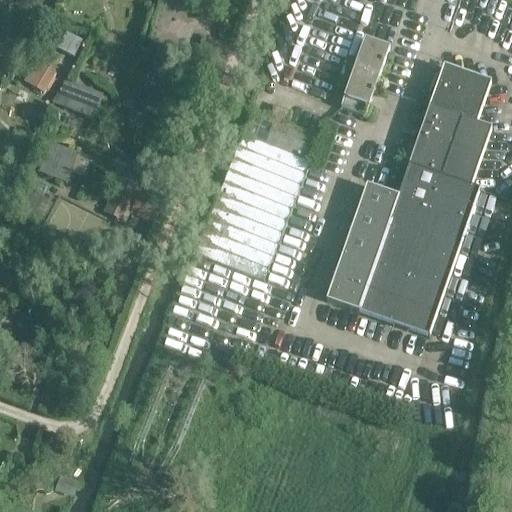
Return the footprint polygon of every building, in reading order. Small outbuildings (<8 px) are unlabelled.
[(54,24),(55,18),(46,16),(45,23),(54,24)] [(192,41),(175,33),(168,50),(184,58),(192,41)] [(390,51),(365,42),(341,110),(365,119),(390,51)] [(29,81),(45,92),(56,75),(40,64),(29,81)] [(491,86),(444,70),(439,85),(435,84),(431,93),(436,95),(399,199),(367,188),(326,304),(429,340),(480,193),(471,190),(491,132),(477,127),(491,86)] [(102,97),(91,94),(62,83),(55,104),(82,115),(94,120),(102,97)] [(253,112),(209,225),(196,256),(264,283),(311,163),(304,160),(313,137),(286,126),(291,114),(277,109),(273,120),(253,112)] [(47,144),(33,178),(62,190),(76,156),(47,144)] [(119,177),(101,219),(127,230),(145,188),(119,177)] [(32,179),(27,189),(42,195),(46,185),(32,179)] [(24,190),(14,215),(27,220),(38,196),(24,190)] [(59,478),(55,491),(71,497),(76,484),(59,478)]
